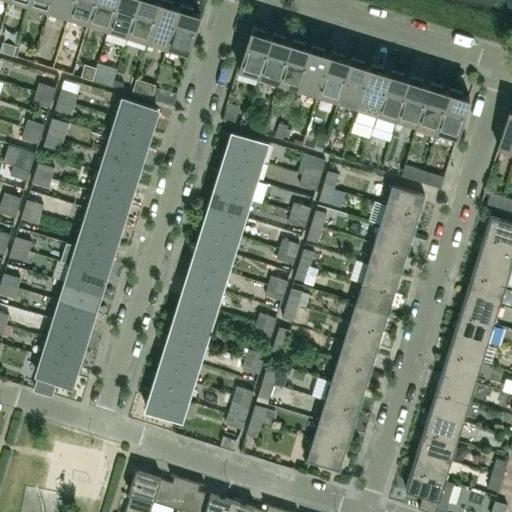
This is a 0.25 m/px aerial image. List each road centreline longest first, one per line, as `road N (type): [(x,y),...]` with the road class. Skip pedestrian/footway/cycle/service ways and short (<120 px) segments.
road 1 (residential): [(364,511),(502,63)]
road 2 (residential): [(97,423),(228,0)]
road 3 (residential): [(361,511),(97,423)]
road 4 (residential): [(502,63),(301,0)]
